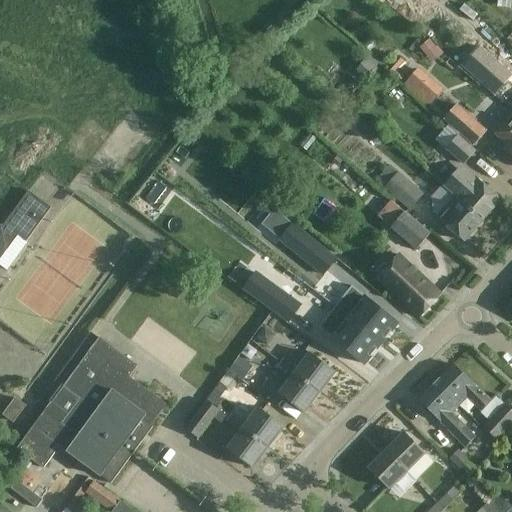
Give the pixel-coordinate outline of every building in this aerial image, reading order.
[(430,39),(420,48),(426,56),(437,47),(430,39)] [(369,55),(355,71),(365,79),(379,63),(369,55)] [(500,76),(479,57),(466,72),(486,90),(488,88),(496,95),(506,83),(499,77),(500,76)] [(417,69),(403,84),(413,94),(427,78),(417,69)] [(487,130),(456,104),(443,120),(473,146),(487,130)] [(511,156),(511,115),(496,133),(509,144),(504,149),(511,156)] [(374,132),(371,135),(371,140),(374,143),(379,143),(382,140),(382,135),(379,132),(374,132)] [(476,151),(458,135),(445,149),(463,165),(476,151)] [(423,194),(390,165),(375,183),(409,211),(423,194)] [(462,203),(482,221),(501,200),(461,165),(442,186),(462,203)] [(464,241),(482,221),(462,203),(442,186),(455,197),(437,217),(464,241)] [(51,208),(27,191),(3,225),(0,225),(0,259),(17,235),(26,242),(51,208)] [(404,212),(390,201),(377,216),(391,228),(390,229),(416,251),(430,234),(404,211),(404,212)] [(293,224),(280,240),(323,275),(336,260),(293,224)] [(230,245),(224,240),(220,245),(218,243),(205,260),(229,279),(239,265),(232,260),(235,257),(226,250),(230,245)] [(441,295),(399,255),(377,278),(419,318),(441,295)] [(256,273),(244,289),(289,322),(301,306),(256,273)] [(352,286),(335,307),(380,343),(385,338),(397,323),(352,286)] [(380,343),(335,307),(319,328),(363,364),(375,349),(380,343)] [(257,337),(267,345),(271,340),(261,332),(257,337)] [(19,445),(17,448),(43,468),(60,445),(67,451),(67,452),(101,476),(111,484),(137,448),(141,443),(153,427),(151,426),(166,405),(147,391),(129,377),(138,366),(100,337),(99,338),(63,386),(63,387),(52,402),(20,444),(19,445)] [(295,373),(321,392),(335,373),(310,353),(298,369),(284,359),(278,367),(292,377),(295,373)] [(230,370),(239,377),(248,364),(239,357),(230,370)] [(455,365),(437,383),(459,405),(467,398),(481,412),(491,402),(455,365)] [(305,413),(321,392),(295,373),(292,377),(282,390),(268,379),(262,387),(278,399),(281,395),(305,413)] [(451,414),(459,405),(437,383),(419,401),(466,448),(475,438),(451,414)] [(207,400),(214,405),(219,399),(212,393),(207,400)] [(16,397),(2,415),(14,423),(27,406),(16,397)] [(219,411),(206,401),(186,429),(198,439),(219,411)] [(511,422),(511,410),(505,404),(483,428),(496,440),(511,422)] [(243,428),(269,447),(284,428),(258,408),(245,425),(232,415),(227,421),(240,431),(243,428)] [(243,428),(240,431),(230,444),(226,441),(221,448),(226,452),(228,449),(253,468),(269,447),(243,428)] [(386,451),(408,472),(425,454),(404,433),(386,451)] [(476,468),(458,449),(448,459),(466,477),(475,469),(476,468)] [(390,489),(408,472),(386,451),(369,468),(390,489)] [(42,500),(16,480),(10,489),(36,508),(42,500)] [(454,485),(438,502),(445,509),(461,492),(454,485)] [(108,492),(100,502),(107,507),(114,497),(108,492)] [(511,511),(511,507),(498,493),(488,501),(498,511),(511,511)] [(498,511),(488,501),(477,511),(498,511)] [(133,511),(121,502),(113,511),(133,511)] [(441,511),(445,509),(438,502),(427,511),(441,511)]
